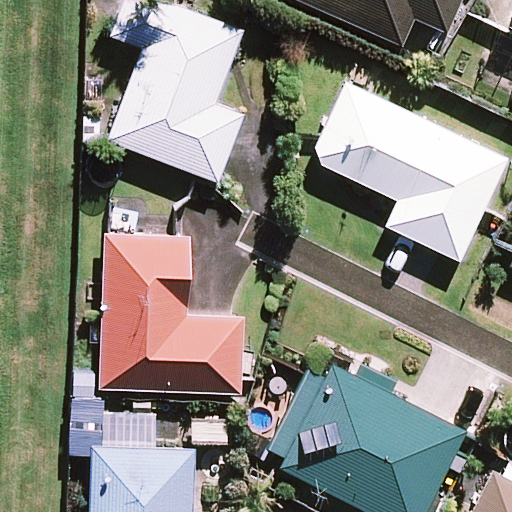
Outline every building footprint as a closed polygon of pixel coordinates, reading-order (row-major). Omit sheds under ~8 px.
[(218,104),(246,29),(168,0),(127,0),(114,36),(144,48),(110,139),(223,181),(247,115),(218,104)] [(306,0),(406,43),(417,17),(451,32),(465,0),(306,0)] [(511,157),(511,156),(349,80),(321,138),(318,145),(326,164),(400,199),(387,225),(463,260),(488,208),(511,157)] [(194,235),(109,232),(104,389),(245,393),(247,316),(191,314),(194,235)] [(289,456),(283,467),(372,511),(429,511),(471,431),(396,393),(403,380),(365,361),(358,374),(336,363),(330,375),(312,366),(310,371),(271,447),(289,456)] [(105,411),(104,444),(159,447),(160,413),(105,411)] [(104,444),(95,444),(92,511),(196,511),(199,448),(159,447),(104,444)] [(511,511),(511,478),(496,470),(474,511),(511,511)]
